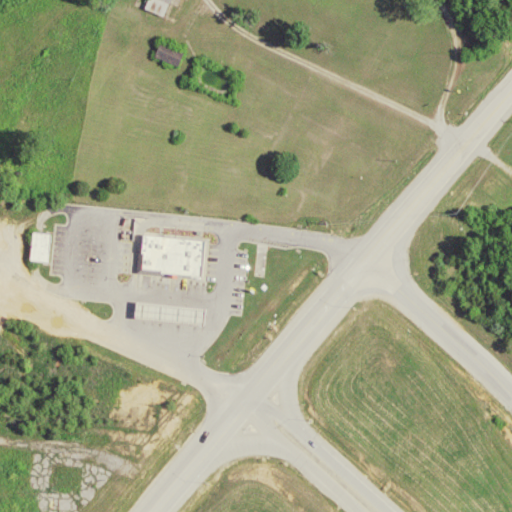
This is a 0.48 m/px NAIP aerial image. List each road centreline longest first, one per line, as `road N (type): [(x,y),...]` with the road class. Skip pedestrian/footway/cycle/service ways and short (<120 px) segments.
road 1 (secondary): [(255,395),(511,86)]
road 2 (residential): [(364,256),(511,394)]
road 3 (motorway): [(386,511),(255,395)]
road 4 (motorway): [(240,411),(360,511)]
road 5 (secondary): [(151,511),(255,395)]
